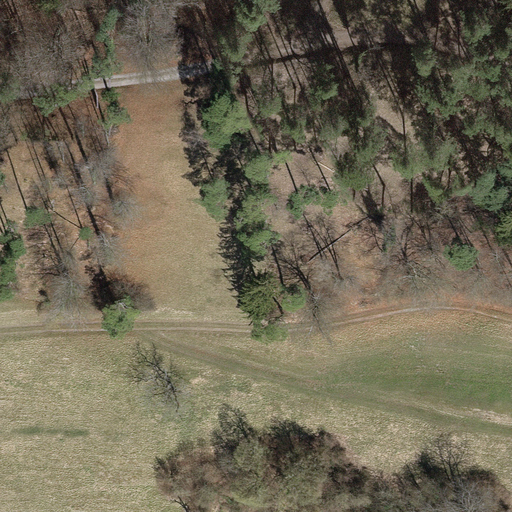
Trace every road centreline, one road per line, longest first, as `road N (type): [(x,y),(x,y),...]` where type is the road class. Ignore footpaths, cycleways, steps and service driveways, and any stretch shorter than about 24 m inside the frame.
road 1 (track): [(0,92),(351,39),(426,42),(511,68)]
road 2 (track): [(0,332),(285,326),(437,304),(511,317)]
